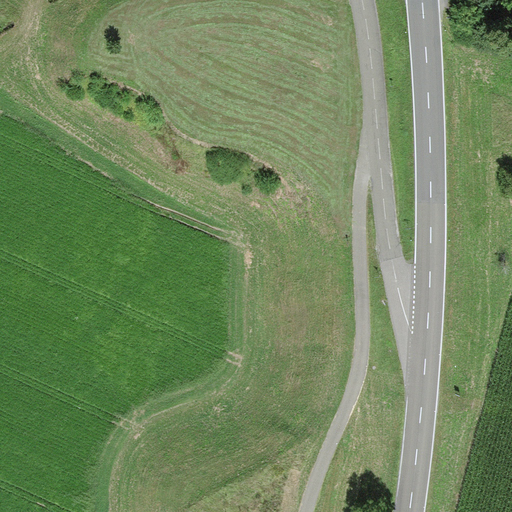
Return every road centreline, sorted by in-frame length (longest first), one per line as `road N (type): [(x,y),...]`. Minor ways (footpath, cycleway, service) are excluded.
road 1 (unclassified): [(378,129),(363,172),(360,367),(308,511)]
road 2 (primary): [(427,357),(424,0)]
road 3 (unclassified): [(378,129),(400,294),(427,357)]
road 4 (primary): [(410,511),(427,357)]
road 5 (unclassified): [(363,0),(378,129)]
